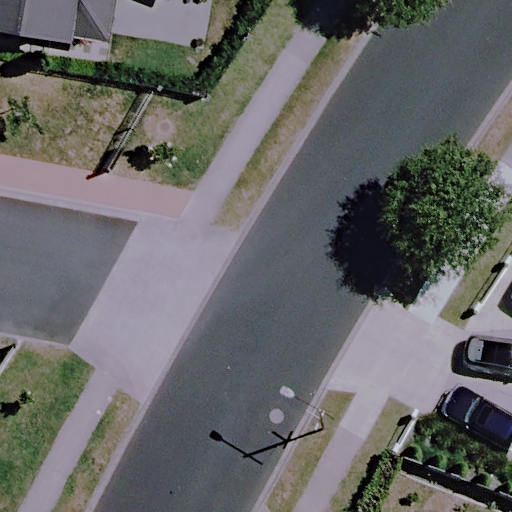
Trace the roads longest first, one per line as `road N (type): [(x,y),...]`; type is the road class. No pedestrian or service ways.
road 1 (residential): [(296,309),(499,0)]
road 2 (residential): [(0,257),(296,309)]
road 3 (residential): [(186,511),(296,309)]
